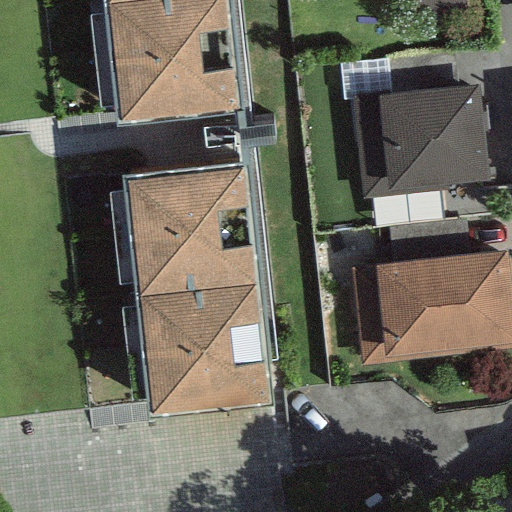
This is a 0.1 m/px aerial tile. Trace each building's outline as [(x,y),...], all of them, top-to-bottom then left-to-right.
[(229,0),(103,0),(116,109),(241,95),(229,0)] [(414,0),(416,11),(466,6),(465,0),(414,0)] [(378,89),(352,92),(364,193),(445,184),(444,175),(488,170),(477,75),(377,86),(378,89)] [(242,150),(121,164),(148,405),(269,392),(242,150)] [(511,301),(506,242),(375,255),(375,260),(351,263),(361,360),(511,344),(511,301)]
